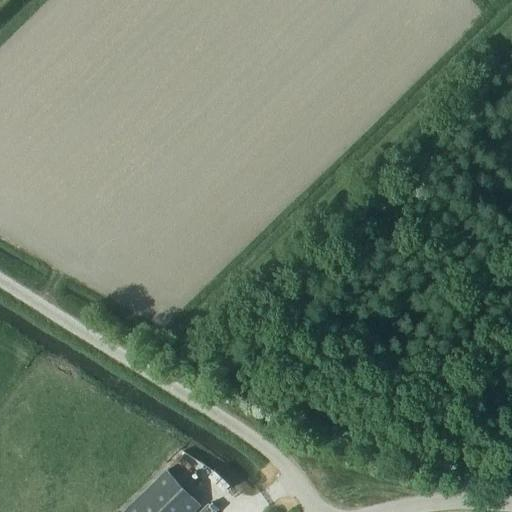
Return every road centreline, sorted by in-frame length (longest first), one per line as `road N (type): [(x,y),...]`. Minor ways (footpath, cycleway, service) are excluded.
road 1 (unclassified): [(311,511),(251,438),(0,280)]
road 2 (unclassified): [(384,511),(452,501),(511,503)]
